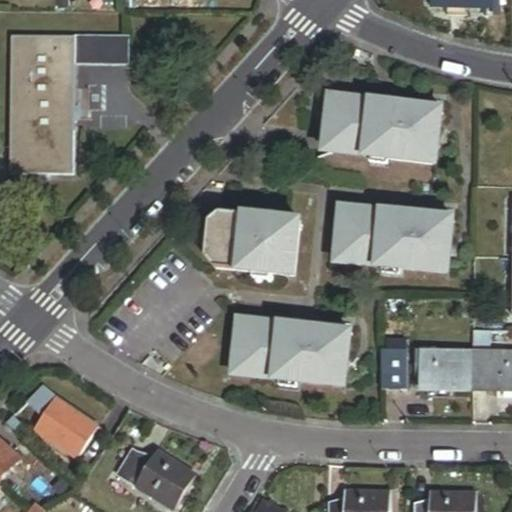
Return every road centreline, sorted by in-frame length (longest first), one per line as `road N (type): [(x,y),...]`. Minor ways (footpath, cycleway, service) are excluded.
road 1 (residential): [(33,325),(322,6)]
road 2 (residential): [(33,325),(144,398),(269,440)]
road 3 (residential): [(269,440),(511,450)]
road 4 (residential): [(322,6),(432,52),(511,70)]
